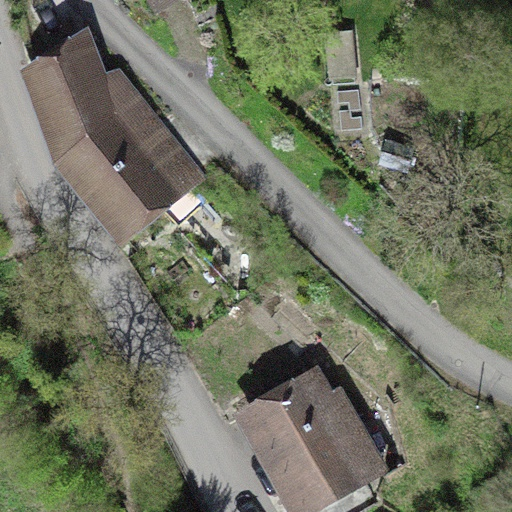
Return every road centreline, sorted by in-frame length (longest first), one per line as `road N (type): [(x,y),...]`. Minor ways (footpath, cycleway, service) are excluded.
road 1 (unclassified): [(511,383),(439,341),(395,302),(92,0)]
road 2 (tertiary): [(235,511),(161,368),(45,181),(0,66)]
